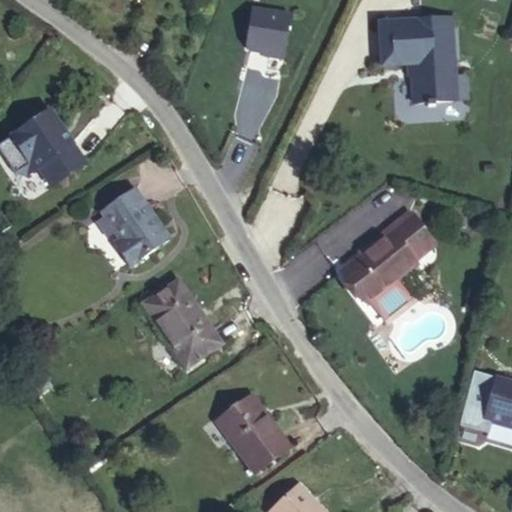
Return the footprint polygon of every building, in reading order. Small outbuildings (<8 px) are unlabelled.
[(287,61),(295,15),(254,8),(246,54),(287,61)] [(511,25),(507,25),(498,50),(511,53),(511,25)] [(413,124),(455,123),(450,39),(378,42),(381,97),(411,95),(413,124)] [(86,165),(50,111),(0,145),(0,152),(15,176),(26,178),(39,170),(51,188),(86,165)] [(168,241),(134,191),(102,213),(121,241),(114,245),(130,267),(168,241)] [(458,209),(436,200),(431,213),(445,219),(447,215),(455,218),(452,224),(473,233),(481,215),(459,207),(458,209)] [(363,256),(342,273),(367,304),(416,265),(414,262),(434,246),(408,214),(387,231),(390,234),(363,256)] [(387,231),(360,253),(363,256),(390,234),(387,231)] [(145,305),(187,368),(220,345),(178,283),(145,305)] [(487,376),(474,372),(472,378),(485,382),(487,376)] [(485,382),(472,378),(460,426),(475,430),(491,422),(511,428),(511,383),(487,376),(485,382)] [(252,397),(250,399),(264,418),(266,416),(252,397)] [(264,418),(250,399),(217,423),(255,475),(290,449),(266,416),(264,418)] [(323,511),(298,485),(268,511),(323,511)]
